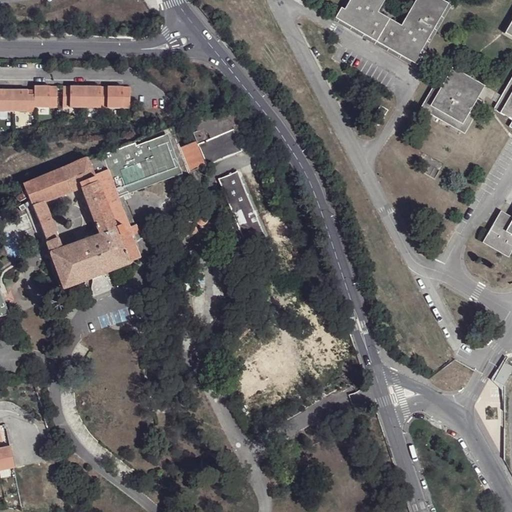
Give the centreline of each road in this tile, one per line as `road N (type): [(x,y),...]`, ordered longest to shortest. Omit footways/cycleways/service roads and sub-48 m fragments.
road 1 (tertiary): [(210,50),(310,178),(379,371)]
road 2 (residential): [(511,509),(472,433),(427,400)]
road 3 (tertiary): [(0,48),(140,50)]
